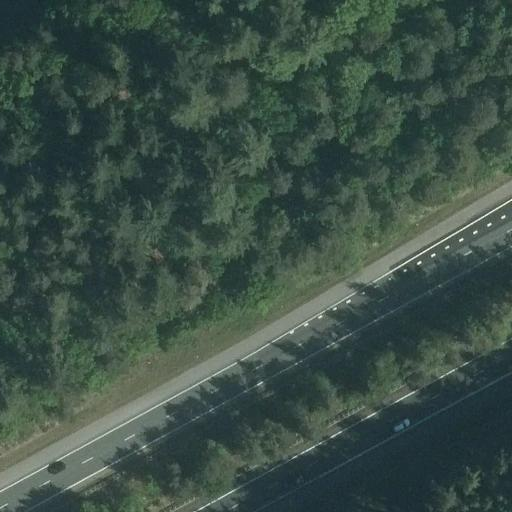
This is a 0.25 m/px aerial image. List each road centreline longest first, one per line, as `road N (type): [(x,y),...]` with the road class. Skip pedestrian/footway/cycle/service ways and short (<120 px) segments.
road 1 (motorway): [(511,230),(0,507)]
road 2 (motorway): [(237,511),(511,355)]
